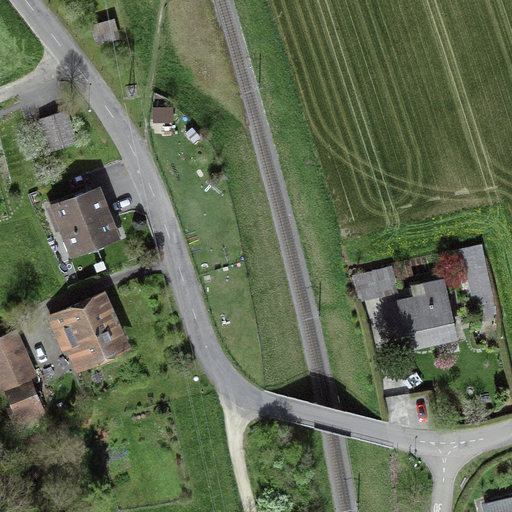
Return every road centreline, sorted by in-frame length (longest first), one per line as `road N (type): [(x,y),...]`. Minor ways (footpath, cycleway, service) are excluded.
road 1 (tertiary): [(25,0),(124,133),(219,373),(262,403),(448,445)]
road 2 (track): [(250,511),(233,435),(240,393)]
